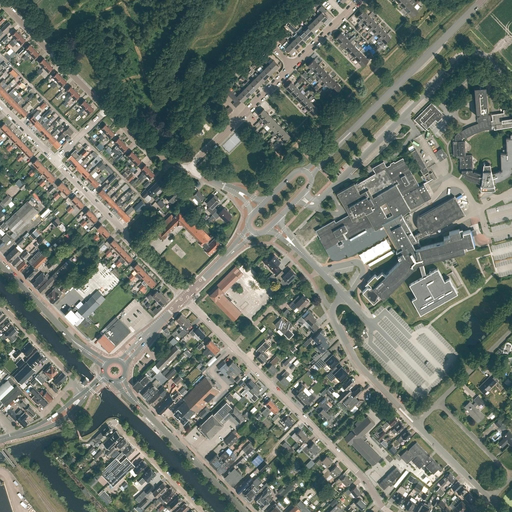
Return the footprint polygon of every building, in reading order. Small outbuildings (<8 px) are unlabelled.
[(413,5),(410,2),(409,1),(403,7),(408,12),(414,6),(417,3),(416,2),(413,5)] [(328,18),(324,14),(327,11),(321,6),(318,10),(321,13),(318,16),(317,16),(323,22),(328,18)] [(419,11),(422,8),(420,6),(417,9),(414,6),(408,12),(413,16),(418,11),(419,11)] [(363,20),(368,15),(364,10),(358,16),(361,19),(358,22),(360,24),(363,21),(363,20)] [(317,16),(318,16),(315,12),(313,14),(316,17),(313,20),(313,21),(319,27),(323,22),(317,16)] [(367,25),(373,19),(368,15),(363,20),(363,21),(366,24),(362,27),(364,29),(367,25)] [(313,21),(313,20),(310,17),(309,18),(312,22),(309,24),(308,25),(314,31),(319,27),(313,21)] [(372,30),(378,24),(373,19),(367,25),(370,28),(367,32),(369,33),(372,30)] [(308,25),(309,24),(306,21),(304,23),(307,26),(304,29),(304,30),(310,35),(314,31),(308,25)] [(7,29),(11,25),(8,22),(0,29),(0,36),(6,31),(7,31),(7,30),(7,29)] [(376,34),(382,29),(378,24),(372,30),(375,33),(372,36),(373,38),(374,38),(377,35),(376,34)] [(304,30),(304,29),(301,26),(300,27),(303,31),(300,33),(299,34),(305,40),(310,35),(304,30)] [(381,39),(387,33),(382,29),(376,34),(377,35),(380,38),(376,41),(378,43),(381,39)] [(12,35),(17,39),(21,35),(17,30),(12,35)] [(299,34),(300,33),(297,30),(295,32),(298,35),(295,38),(301,44),(305,40),(299,34)] [(345,35),(341,32),(335,38),(340,43),(346,37),(349,34),(348,32),(345,35)] [(385,44),(391,38),(387,33),(381,39),(384,42),(381,46),(382,47),(386,44),(385,44)] [(21,44),(26,40),(21,35),(17,39),(14,42),(11,45),(13,47),(18,41),(21,44)] [(295,38),(292,35),(291,36),(294,39),(291,42),(290,43),(296,49),(301,44),(295,38)] [(349,40),(346,37),(340,43),(345,47),(350,41),(351,42),(354,39),(352,37),(349,40)] [(290,43),(291,42),(288,39),(286,41),(289,44),(286,47),(292,53),(296,49),(290,43)] [(349,52),(355,46),(359,43),(357,42),(354,45),(351,42),(350,41),(345,47),(349,52)] [(25,59),(28,56),(30,53),(35,49),(30,44),(26,49),(29,52),(23,57),(25,59)] [(358,49),(355,46),(349,52),(354,56),(360,51),(363,48),(362,46),(358,49)] [(35,58),(39,54),(35,49),(30,53),(35,58)] [(363,54),(360,51),(354,56),(358,61),(364,55),(365,56),(368,53),(366,51),(363,54)] [(368,59),(365,56),(364,55),(358,61),(363,66),(369,60),(372,57),(371,56),(368,59)] [(39,62),(44,67),(49,63),(44,58),(39,62)] [(313,70),(319,64),(314,59),(308,65),(311,68),(308,71),(310,73),(313,70)] [(265,62),(268,65),(268,64),(274,70),(279,66),(273,60),(269,63),(266,60),(265,62)] [(48,72),(53,67),(49,63),(44,67),(48,72)] [(268,64),(268,65),(265,68),(262,65),(260,66),(263,69),(264,69),(270,75),(274,70),(268,64)] [(317,74),(323,68),(319,64),(313,70),(310,73),(312,76),(314,78),(317,74)] [(322,79),(328,73),(323,68),(317,74),(320,77),(317,81),(319,82),(322,79)] [(265,79),(270,75),(264,69),(263,69),(261,72),(257,69),(256,71),(259,74),(260,73),(265,79)] [(53,77),(58,81),(62,77),(58,72),(53,77)] [(260,73),(259,74),(256,77),(253,73),(251,75),(254,78),(255,78),(261,84),(265,79),(260,73)] [(326,83),(332,77),(328,73),(322,79),(325,82),(322,85),(324,87),(327,84),(326,83)] [(62,86),(67,81),(62,77),(58,81),(62,86)] [(331,88),(337,82),(332,77),(326,83),(327,84),(330,87),(326,90),(328,92),(331,88)] [(255,78),(254,78),(252,81),(248,78),(247,80),(250,83),(251,82),(256,88),(261,84),(255,78)] [(9,84),(4,88),(4,89),(0,93),(5,97),(9,94),(8,93),(6,91),(15,81),(14,79),(9,84)] [(285,87),(290,92),(296,86),(299,83),(298,82),(295,85),(291,81),(285,87)] [(251,82),(250,83),(247,86),(244,82),(242,84),(245,87),(246,87),(252,92),(256,88),(251,82)] [(336,92),(341,87),(337,82),(331,88),(334,91),(331,95),(332,96),(336,93),(336,92)] [(66,100),(69,97),(71,95),(76,91),(71,86),(67,90),(69,93),(64,99),(66,100)] [(299,89),(296,86),(290,92),(295,96),(301,91),(304,88),(302,86),(299,89)] [(475,87),(477,116),(478,116),(478,118),(477,118),(477,120),(477,121),(478,121),(479,124),(475,125),(471,126),(470,127),(468,128),(466,129),(463,131),(461,132),(461,133),(459,134),(458,132),(457,133),(456,134),(456,135),(455,136),(455,137),(455,138),(455,140),(455,141),(453,141),(453,156),(457,156),(457,157),(458,157),(459,157),(460,157),(460,170),(462,170),(462,175),(464,177),(467,178),(470,179),(473,181),(476,182),(478,182),(481,183),(481,190),(485,190),(488,190),(491,190),(495,189),(494,182),(497,181),(500,180),(502,179),(505,178),(508,176),(510,175),(511,173),(511,133),(510,134),(510,137),(506,138),(506,149),(503,149),(503,153),(501,153),(501,169),(500,170),(498,171),(496,171),(494,172),(492,172),(490,164),(489,164),(487,164),(486,164),(485,164),(484,164),(483,173),(481,173),(479,172),(477,172),(475,171),(473,170),(472,155),(466,155),(465,141),(462,141),(462,139),(465,137),(465,138),(467,137),(469,135),(473,133),(477,132),(482,130),(485,129),(490,128),(496,127),(500,127),(503,127),(507,127),(507,120),(504,120),(501,120),(498,120),(494,120),(491,120),(490,115),(488,115),(486,86),(475,87)] [(246,87),(245,87),(243,90),(239,87),(238,88),(241,92),(242,91),(247,97),(252,92),(246,87)] [(13,89),(8,93),(9,94),(5,97),(10,102),(13,98),(16,96),(13,93),(15,91),(13,89)] [(64,93),(62,91),(57,95),(55,97),(58,99),(64,93)] [(76,99),(80,95),(76,91),(71,95),(69,97),(70,99),(73,97),(76,99)] [(242,91),(241,92),(238,94),(235,91),(233,93),(234,94),(236,96),(237,96),(239,97),(242,101),(243,101),(247,97),(242,91)] [(304,94),(301,91),(295,96),(299,101),(305,95),(306,96),(309,93),(307,91),(304,94)] [(18,93),(16,96),(13,98),(10,102),(14,107),(18,103),(20,100),(18,98),(20,95),(18,93)] [(308,99),(306,96),(305,95),(299,101),(304,106),(310,100),(313,97),(312,96),(308,99)] [(23,98),(20,100),(18,103),(14,107),(19,112),(23,108),(22,107),(20,105),(25,100),(23,98)] [(78,113),(79,114),(89,104),(85,100),(80,104),(83,107),(78,113)] [(313,103),(310,100),(304,106),(308,110),(314,104),(315,105),(318,102),(316,100),(313,103)] [(24,109),(29,105),(27,103),(22,107),(23,108),(19,112),(24,116),(27,113),(24,109)] [(431,103),(414,120),(425,130),(436,120),(438,122),(442,118),(440,116),(442,113),(431,103)] [(89,113),(94,109),(89,104),(79,114),(81,116),(86,110),(89,113)] [(319,110),(322,106),(321,105),(318,108),(315,105),(314,104),(308,110),(313,115),(319,109),(319,110)] [(263,119),(268,113),(264,109),(258,114),(262,118),(258,121),(260,123),(263,120),(263,119)] [(29,119),(34,124),(38,120),(35,117),(40,113),(38,111),(33,115),(29,119)] [(267,123),(273,118),(268,113),(263,119),(263,120),(266,122),(263,125),(265,127),(268,124),(267,123)] [(48,119),(46,117),(45,117),(45,118),(42,115),(38,120),(34,124),(39,129),(43,125),(42,125),(47,120),(48,119)] [(271,128),(277,122),(273,118),(267,123),(268,124),(270,127),(267,130),(269,132),(272,129),(271,128)] [(47,120),(42,125),(43,125),(39,129),(43,134),(47,130),(44,127),(49,122),(47,120)] [(276,132),(282,127),(277,122),(271,128),(272,129),(275,131),(272,134),(273,136),(276,133),(276,132)] [(0,127),(5,132),(9,128),(5,123),(0,127)] [(98,137),(100,138),(110,129),(106,124),(101,128),(104,131),(98,137)] [(52,125),(47,130),(43,134),(48,138),(52,135),(52,134),(49,132),(54,127),(52,125)] [(65,131),(67,134),(69,136),(74,131),(69,127),(65,131)] [(280,137),(286,131),(282,127),(276,132),(276,133),(279,136),(276,139),(278,140),(281,137),(280,137)] [(14,133),(9,128),(5,132),(10,137),(14,133)] [(110,138),(115,133),(110,129),(100,138),(102,140),(107,135),(110,138)] [(55,131),(52,134),(52,135),(48,138),(53,143),(57,139),(56,139),(54,136),(58,132),(56,130),(55,131)] [(285,141),(291,136),(286,131),(280,137),(281,137),(284,140),(281,143),(282,145),(286,142),(285,141)] [(19,138),(14,133),(10,137),(15,142),(19,138)] [(57,139),(53,143),(58,148),(61,144),(59,142),(66,135),(63,133),(56,139),(57,139)] [(24,143),(19,138),(15,142),(19,147),(24,143)] [(112,150),(113,152),(123,142),(119,138),(114,142),(117,145),(112,150)] [(128,147),(123,142),(113,152),(115,154),(121,148),(123,151),(128,147)] [(24,152),(29,148),(24,143),(19,147),(24,152)] [(104,147),(100,143),(96,146),(100,151),(104,147)] [(29,157),(34,153),(29,148),(24,152),(25,153),(23,154),(25,156),(26,154),(29,157)] [(440,161),(448,156),(442,148),(435,153),(440,161)] [(72,163),(76,159),(79,155),(76,153),(78,151),(76,149),(71,154),(67,158),(72,163)] [(423,175),(428,172),(415,149),(410,152),(423,175)] [(125,164),(126,166),(136,156),(132,151),(128,156),(130,158),(125,164)] [(81,158),(83,156),(81,154),(78,156),(76,159),(72,163),(77,168),(81,164),(80,163),(83,161),(81,158)] [(141,160),(136,156),(126,166),(128,167),(134,162),(137,165),(141,160)] [(474,245),(472,236),(470,229),(460,232),(460,229),(450,231),(451,235),(444,236),(445,240),(436,243),(433,244),(422,247),(418,238),(421,237),(426,234),(428,233),(429,234),(440,228),(465,213),(455,196),(437,206),(433,208),(419,216),(427,228),(421,232),(417,234),(414,236),(407,223),(404,217),(402,214),(411,209),(411,208),(412,208),(432,197),(424,184),(411,192),(410,191),(419,185),(403,157),(395,162),(394,161),(390,164),(391,165),(387,167),(386,166),(384,162),(373,168),(376,172),(376,173),(356,185),(354,183),(337,192),(346,207),(349,212),(350,214),(336,222),(334,220),(324,226),(319,223),(321,221),(317,216),(302,231),(310,239),(315,235),(310,231),(317,225),(321,227),(316,230),(320,238),(329,255),(330,257),(331,258),(332,258),(333,259),(335,259),(336,260),(338,260),(339,260),(340,259),(342,259),(346,256),(345,255),(347,254),(349,257),(387,235),(390,233),(391,234),(392,236),(389,237),(391,240),(392,243),(395,241),(400,251),(397,252),(398,253),(399,253),(398,253),(399,255),(400,258),(403,256),(403,257),(385,275),(382,271),(378,276),(375,274),(368,281),(372,285),(370,287),(368,285),(363,291),(374,302),(379,297),(378,295),(380,293),(382,296),(384,297),(418,263),(419,262),(422,274),(423,276),(409,284),(416,296),(412,299),(420,314),(458,293),(449,278),(445,280),(438,268),(426,274),(425,273),(423,262),(465,250),(464,245),(466,245),(467,247),(474,245)] [(33,163),(37,168),(42,163),(37,158),(33,163)] [(83,161),(80,163),(81,164),(77,168),(82,172),(85,168),(82,165),(87,161),(85,159),(83,161)] [(47,168),(42,163),(37,168),(42,173),(47,168)] [(90,164),(85,168),(82,172),(86,177),(90,173),(87,170),(92,166),(90,164)] [(140,179),(145,174),(150,169),(145,165),(141,169),(144,172),(138,177),(140,179)] [(47,177),(51,173),(47,168),(42,173),(47,177)] [(95,178),(94,178),(92,175),(96,170),(94,168),(90,173),(86,177),(91,182),(95,178)] [(154,174),(150,169),(145,174),(140,179),(142,181),(144,178),(145,179),(148,176),(150,178),(154,174)] [(52,182),(56,178),(51,173),(47,177),(52,182)] [(96,180),(101,175),(99,173),(94,178),(95,178),(91,182),(96,187),(100,183),(96,180)] [(111,182),(117,176),(114,173),(108,179),(111,182)] [(129,182),(134,177),(135,176),(132,173),(126,178),(128,180),(128,181),(129,182)] [(163,185),(164,184),(159,179),(147,191),(145,189),(140,194),(144,198),(149,193),(152,196),(160,188),(161,190),(162,190),(165,187),(165,186),(163,185)] [(57,186),(62,190),(66,186),(62,181),(57,186)] [(107,193),(104,190),(109,186),(107,184),(102,188),(102,189),(98,192),(103,197),(107,193)] [(67,195),(71,191),(66,186),(62,190),(67,195)] [(112,198),(111,198),(109,195),(114,190),(112,188),(107,193),(103,197),(108,202),(112,198)] [(199,202),(205,197),(198,190),(196,192),(193,190),(188,195),(193,199),(195,197),(199,202)] [(33,191),(31,193),(39,200),(41,198),(33,191)] [(170,201),(177,195),(173,191),(164,199),(165,201),(168,199),(170,201)] [(116,203),(116,202),(113,200),(118,195),(116,193),(111,198),(112,198),(108,202),(112,207),(116,203)] [(76,204),(75,204),(80,200),(75,195),(71,199),(74,202),(70,206),(72,208),(76,204)] [(0,211),(12,200),(7,196),(0,203),(0,211)] [(214,196),(207,203),(210,206),(207,209),(212,215),(217,210),(214,207),(219,201),(214,196)] [(121,208),(121,207),(118,205),(123,200),(121,198),(116,202),(116,203),(112,207),(117,212),(121,208)] [(165,204),(160,199),(159,198),(157,200),(156,201),(156,202),(157,203),(161,208),(165,204)] [(16,233),(38,211),(27,200),(11,217),(8,220),(5,222),(7,225),(16,233)] [(80,209),(85,204),(80,200),(75,204),(76,204),(80,209)] [(142,200),(136,206),(140,210),(146,204),(142,200)] [(126,212),(125,212),(123,209),(127,205),(125,202),(121,207),(121,208),(117,212),(122,216),(126,212)] [(122,216),(126,221),(130,217),(128,215),(134,209),(131,206),(125,212),(126,212),(122,216)] [(219,212),(217,210),(212,215),(216,219),(220,215),(226,221),(231,215),(224,208),(219,212)] [(94,213),(89,209),(84,213),(87,216),(84,219),(86,220),(89,218),(94,213)] [(210,254),(221,243),(213,235),(211,238),(188,214),(185,217),(180,211),(174,217),(171,214),(154,231),(162,240),(167,235),(166,234),(177,224),(182,224),(198,240),(203,246),(203,245),(205,247),(204,248),(210,254)] [(98,218),(94,213),(89,218),(87,220),(89,222),(91,220),(94,223),(98,218)] [(52,223),(56,227),(61,222),(57,218),(52,223)] [(97,228),(101,233),(106,228),(101,224),(97,228)] [(106,238),(111,233),(106,228),(101,233),(106,238)] [(29,236),(33,240),(40,233),(37,229),(36,230),(35,230),(29,236)] [(6,243),(11,239),(6,234),(1,238),(0,238),(0,247),(5,242),(6,243)] [(19,245),(25,239),(23,236),(16,243),(19,245)] [(109,243),(114,248),(119,244),(114,239),(109,243)] [(29,251),(34,246),(31,242),(25,247),(29,251)] [(119,253),(123,249),(119,244),(114,248),(119,253)] [(11,262),(21,252),(16,247),(6,257),(11,262)] [(115,263),(116,265),(120,261),(124,258),(128,253),(123,249),(119,253),(122,256),(115,263)] [(397,255),(394,249),(368,264),(371,270),(397,255)] [(16,267),(30,254),(27,251),(22,256),(20,258),(19,256),(11,263),(16,267)] [(36,270),(48,257),(44,253),(43,255),(39,251),(28,261),(32,265),(24,274),(24,275),(26,276),(27,276),(29,279),(37,271),(36,270)] [(128,253),(124,258),(126,260),(129,263),(133,258),(128,253)] [(88,255),(83,259),(86,263),(91,258),(88,255)] [(280,261),(274,255),(271,259),(269,257),(263,262),(266,264),(266,263),(270,268),(269,268),(274,273),(280,268),(277,265),(280,261)] [(51,270),(60,261),(55,257),(47,265),(51,270)] [(21,272),(28,265),(24,261),(17,267),(21,272)] [(66,262),(51,277),(49,279),(48,278),(37,289),(38,289),(42,293),(56,280),(67,270),(65,267),(68,265),(66,262)] [(133,267),(138,272),(142,268),(137,263),(133,267)] [(236,267),(235,267),(212,291),(213,292),(210,296),(215,301),(215,302),(225,311),(233,320),(241,312),(231,302),(233,300),(228,295),(228,296),(224,292),(239,278),(243,274),(236,267)] [(147,273),(142,268),(138,272),(135,275),(137,276),(140,279),(143,277),(147,273)] [(120,275),(114,269),(112,271),(117,277),(120,275)] [(288,283),(296,275),(291,269),(286,274),(282,271),(277,276),(282,281),(281,281),(281,282),(284,285),(284,284),(285,285),(288,282),(288,283)] [(49,279),(51,277),(47,273),(45,275),(42,272),(35,279),(36,280),(32,284),(37,289),(48,278),(49,279)] [(147,282),(152,277),(147,273),(143,277),(147,282)] [(152,287),(157,282),(152,277),(147,282),(152,287)] [(71,284),(72,283),(69,279),(59,288),(60,289),(59,290),(56,287),(54,289),(47,295),(50,299),(51,299),(52,301),(53,301),(53,302),(60,295),(62,293),(61,291),(62,291),(63,292),(71,284)] [(88,294),(92,290),(86,284),(82,288),(88,294)] [(90,314),(105,299),(97,291),(78,310),(75,307),(72,309),(70,307),(68,309),(69,310),(65,314),(68,317),(68,318),(68,319),(69,320),(70,320),(71,319),(74,323),(74,322),(77,324),(85,317),(86,318),(90,314)] [(157,301),(163,295),(160,292),(159,293),(157,291),(153,295),(151,293),(147,297),(150,300),(153,297),(157,301)] [(162,306),(168,300),(163,295),(157,301),(162,306)] [(301,308),(309,300),(304,295),(300,298),(298,296),(289,305),(294,310),(298,306),(301,308)] [(156,314),(162,308),(160,306),(157,309),(156,307),(152,311),(156,314)] [(291,313),(287,309),(283,313),(288,317),(291,313)] [(319,327),(314,322),(316,320),(309,312),(304,318),(302,316),(297,321),(302,325),(304,323),(308,328),(308,327),(313,332),(319,327)] [(181,324),(186,320),(184,318),(185,317),(182,314),(176,319),(181,324)] [(109,351),(130,330),(119,319),(116,316),(105,327),(100,332),(102,335),(98,340),(109,351)] [(7,326),(11,322),(8,318),(0,325),(0,328),(1,329),(3,331),(7,326)] [(85,318),(81,322),(86,327),(90,324),(85,318)] [(289,329),(293,325),(288,320),(286,322),(281,318),(275,324),(284,334),(289,339),(294,334),(289,329)] [(187,319),(186,320),(181,324),(184,328),(183,329),(179,333),(182,337),(189,331),(187,329),(191,325),(189,323),(190,322),(187,319)] [(7,331),(1,337),(4,339),(6,336),(11,341),(15,337),(17,335),(16,334),(18,332),(18,331),(18,330),(17,329),(15,329),(13,326),(7,331)] [(193,336),(194,335),(199,340),(201,338),(206,334),(199,327),(196,330),(194,328),(190,332),(193,336)] [(366,331),(368,330),(367,328),(366,327),(364,328),(358,331),(360,335),(363,333),(365,337),(368,336),(366,331)] [(319,344),(326,337),(322,333),(324,331),(322,329),(313,338),(318,344),(319,344)] [(326,337),(319,344),(318,344),(316,346),(322,352),(329,345),(326,341),(328,339),(326,337)] [(205,354),(216,344),(211,339),(205,346),(207,348),(203,352),(205,354)] [(29,341),(20,350),(19,348),(12,355),(15,357),(22,351),(26,356),(32,351),(31,350),(34,347),(29,341)] [(270,346),(265,341),(256,350),(260,353),(257,357),(260,360),(259,361),(261,363),(262,362),(262,363),(269,356),(264,352),(270,346)] [(161,369),(181,350),(175,344),(174,346),(160,360),(157,363),(156,364),(161,369)] [(220,348),(216,344),(205,354),(207,356),(210,354),(213,357),(216,353),(220,348)] [(33,367),(40,360),(40,361),(44,357),(37,350),(26,361),(27,362),(28,363),(14,377),(21,384),(35,370),(33,367)] [(333,354),(332,354),(328,350),(321,356),(314,363),(318,368),(321,365),(324,367),(328,363),(332,367),(339,360),(333,354)] [(287,367),(297,357),(293,353),(283,364),(287,367)] [(314,363),(321,356),(319,354),(311,362),(313,365),(314,363)] [(217,359),(214,356),(207,363),(209,366),(217,359)] [(274,366),(280,359),(276,356),(270,362),(272,364),(268,368),(273,373),(277,369),(274,366)] [(19,367),(25,362),(21,358),(15,363),(19,367)] [(228,374),(237,365),(233,361),(228,365),(228,366),(229,366),(231,368),(227,372),(223,368),(227,364),(224,360),(217,367),(226,376),(228,374)] [(44,371),(46,373),(45,374),(50,379),(57,371),(51,365),(44,371)] [(242,370),(237,365),(228,374),(231,376),(234,373),(236,376),(242,370)] [(336,366),(329,373),(326,376),(331,381),(336,376),(340,380),(348,373),(342,366),(339,369),(336,366)] [(282,374),(284,376),(280,380),(285,385),(292,379),(288,375),(289,374),(286,371),(282,374)] [(62,372),(56,378),(55,377),(52,380),(53,382),(57,386),(58,385),(59,386),(66,378),(65,377),(66,376),(62,372)] [(418,378),(413,372),(407,378),(417,389),(423,383),(420,380),(421,379),(418,377),(418,378)] [(145,385),(151,379),(145,373),(133,385),(138,390),(144,385),(145,385)] [(42,384),(45,381),(39,375),(36,378),(42,384)] [(179,375),(173,381),(177,385),(183,379),(179,375)] [(202,408),(220,390),(206,376),(183,399),(185,401),(174,412),(184,423),(189,417),(189,418),(196,411),(197,412),(202,407),(202,408)] [(485,393),(496,382),(490,376),(479,387),(485,393)] [(5,406),(21,390),(9,378),(0,386),(0,403),(1,402),(5,406)] [(346,381),(342,385),(346,389),(337,398),(341,402),(352,392),(349,388),(352,385),(351,384),(354,382),(350,378),(347,382),(346,381)] [(255,384),(251,379),(246,384),(247,384),(249,386),(241,394),(243,396),(247,392),(248,391),(255,384)] [(303,391),(305,387),(302,383),(297,388),(299,391),(295,395),(299,400),(306,393),(303,391)] [(55,392),(58,389),(55,386),(52,384),(50,387),(52,389),(55,392)] [(147,400),(158,389),(156,387),(153,384),(142,394),(147,400)] [(260,388),(255,384),(248,391),(253,395),(251,397),(255,401),(258,397),(254,394),(260,388)] [(164,393),(167,390),(162,386),(148,401),(153,406),(158,400),(159,401),(163,397),(163,396),(165,394),(164,393)] [(34,395),(31,398),(37,405),(40,403),(43,406),(48,402),(33,387),(30,390),(34,395)] [(183,396),(188,391),(184,387),(179,392),(183,396)] [(354,390),(347,397),(341,403),(349,412),(360,400),(359,400),(358,400),(356,398),(359,395),(358,394),(362,390),(359,387),(355,391),(354,390)] [(53,397),(47,391),(45,393),(42,390),(39,392),(48,401),(53,397)] [(180,395),(179,393),(177,392),(174,395),(173,394),(172,396),(170,394),(162,402),(162,403),(156,409),(161,413),(167,408),(168,407),(180,395)] [(331,400),(332,399),(334,401),(336,399),(330,392),(327,394),(328,396),(327,397),(331,400)] [(316,397),(312,394),(309,396),(306,393),(299,400),(303,404),(308,400),(311,402),(316,397)] [(484,416),(475,407),(478,404),(479,406),(484,401),(478,395),(474,399),(476,401),(473,404),(470,401),(465,407),(470,412),(469,413),(478,422),(484,416)] [(325,402),(327,400),(327,399),(325,397),(318,404),(323,408),(318,413),(325,420),(326,418),(328,420),(332,417),(326,411),(330,407),(325,402)] [(28,405),(23,400),(21,398),(16,402),(21,407),(23,405),(25,408),(24,409),(28,413),(29,413),(32,416),(35,412),(31,408),(32,408),(29,405),(28,405)] [(262,412),(264,414),(275,404),(270,399),(266,404),(268,406),(262,412)] [(245,418),(234,407),(233,408),(227,402),(214,414),(223,424),(229,418),(237,425),(240,422),(245,418)] [(272,410),(275,413),(279,408),(275,404),(264,414),(266,416),(272,410)] [(352,414),(358,408),(355,405),(349,411),(352,414)] [(27,415),(24,412),(23,413),(20,409),(18,411),(18,412),(16,414),(11,408),(7,412),(14,419),(16,418),(23,426),(27,422),(25,420),(26,419),(25,417),(27,415)] [(208,412),(204,409),(200,414),(203,417),(208,412)] [(252,416),(247,411),(243,415),(248,420),(252,416)] [(224,425),(223,424),(214,414),(212,413),(198,427),(203,432),(202,434),(204,437),(206,435),(210,439),(224,425)] [(276,424),(278,421),(281,419),(276,414),(272,418),(274,421),(276,424)] [(393,415),(383,426),(385,428),(390,424),(392,425),(397,419),(393,415)] [(281,419),(278,421),(284,427),(283,428),(286,430),(290,427),(289,426),(293,422),(288,416),(285,419),(283,417),(281,419)] [(381,457),(365,441),(368,438),(364,434),(375,423),(367,416),(365,418),(363,416),(355,424),(357,426),(353,429),(345,437),(350,443),(351,442),(373,465),(381,457)] [(499,428),(503,423),(499,419),(495,424),(499,428)] [(400,422),(391,431),(394,434),(396,432),(397,433),(405,426),(400,422)] [(108,425),(101,431),(97,435),(101,439),(104,435),(105,436),(112,429),(108,425)] [(301,438),(305,434),(301,430),(297,433),(294,435),(296,437),(298,435),(301,438)] [(407,430),(397,440),(400,443),(404,438),(405,440),(411,434),(408,431),(407,430)] [(116,431),(107,440),(103,443),(109,449),(122,437),(116,431)] [(511,445),(511,435),(508,431),(503,437),(504,438),(498,444),(502,447),(508,442),(511,445)] [(233,432),(224,441),(230,447),(239,438),(233,432)] [(309,438),(305,434),(301,438),(303,440),(301,442),(303,444),(305,442),(309,438)] [(124,438),(117,445),(122,450),(129,443),(124,438)] [(441,471),(443,469),(416,442),(415,443),(414,443),(409,449),(408,451),(406,449),(400,456),(407,463),(411,459),(413,460),(412,461),(419,468),(425,463),(427,465),(426,466),(434,474),(438,469),(441,471)] [(314,443),(308,448),(307,446),(303,450),(307,453),(311,449),(315,454),(320,449),(314,443)] [(130,444),(123,451),(127,456),(135,449),(130,444)] [(248,444),(243,450),(248,455),(254,449),(248,444)] [(106,453),(108,456),(116,449),(114,446),(106,453)] [(397,450),(393,446),(388,450),(393,455),(397,450)] [(94,456),(98,460),(104,454),(101,450),(94,456)] [(124,453),(123,451),(100,472),(113,486),(133,468),(135,466),(134,466),(135,465),(126,457),(121,462),(118,459),(124,453)] [(216,469),(230,455),(226,451),(220,457),(217,454),(209,461),(216,469)] [(235,460),(235,459),(237,457),(233,452),(230,455),(216,469),(220,474),(223,471),(224,471),(227,468),(226,467),(227,466),(228,467),(235,460)] [(257,466),(263,460),(258,455),(252,461),(257,466)] [(332,461),(333,461),(330,458),(330,459),(327,456),(322,460),(320,459),(316,463),(320,466),(323,462),(328,466),(332,461)] [(135,466),(133,468),(134,470),(136,473),(137,472),(138,473),(147,465),(146,463),(144,461),(142,460),(139,463),(138,462),(135,465),(134,466),(135,466)] [(265,461),(258,468),(261,471),(268,464),(265,461)] [(226,479),(239,467),(236,464),(228,471),(228,472),(224,476),(226,479)] [(336,477),(342,471),(336,465),(332,470),(330,471),(328,469),(318,479),(321,483),(330,474),(334,478),(336,477)] [(239,467),(226,479),(233,486),(236,483),(243,475),(240,472),(242,470),(239,467)] [(401,472),(396,467),(379,484),(384,489),(389,484),(391,486),(396,481),(394,479),(401,472)] [(150,468),(143,475),(144,476),(143,477),(142,476),(138,480),(142,485),(147,480),(148,482),(156,474),(150,468)] [(451,482),(455,478),(450,473),(446,477),(446,476),(439,482),(443,486),(446,483),(446,482),(449,479),(451,482)] [(248,478),(236,489),(238,492),(240,492),(242,489),(243,490),(249,484),(247,482),(252,477),(250,475),(248,478)] [(346,475),(342,479),(340,477),(335,482),(339,486),(343,481),(347,485),(351,481),(346,475)] [(257,485),(261,481),(257,477),(253,481),(248,486),(249,487),(244,493),(246,495),(246,496),(250,500),(258,492),(258,491),(257,491),(259,488),(257,485)] [(299,484),(294,480),(285,489),(282,487),(277,492),(280,494),(284,498),(286,496),(286,497),(299,484)] [(425,492),(427,489),(427,488),(424,485),(419,480),(413,489),(419,492),(421,490),(425,492)] [(13,511),(4,482),(0,483),(0,481),(0,511),(13,511)] [(456,492),(457,491),(463,486),(458,481),(452,487),(456,492)] [(263,490),(264,490),(267,487),(269,485),(266,482),(261,488),(263,490)] [(163,483),(153,493),(157,497),(167,487),(163,483)] [(151,484),(144,490),(148,494),(154,487),(151,484)] [(356,486),(351,490),(349,488),(345,491),(348,495),(352,492),(356,497),(361,492),(356,486)] [(403,495),(406,489),(401,486),(396,491),(399,492),(397,496),(395,500),(400,504),(405,496),(403,495)] [(463,486),(457,491),(461,495),(462,494),(471,503),(476,499),(465,488),(466,488),(464,486),(463,486)] [(170,487),(161,496),(167,502),(172,497),(171,496),(176,492),(170,487)] [(264,490),(263,491),(264,492),(257,499),(258,500),(256,502),(259,505),(259,506),(261,508),(262,508),(263,508),(272,498),(268,494),(271,491),(267,487),(264,490)] [(445,492),(440,487),(436,491),(441,496),(445,492)] [(425,500),(430,491),(427,489),(425,492),(422,498),(425,500)] [(113,499),(104,490),(100,495),(108,504),(113,499)] [(178,496),(172,502),(170,505),(167,507),(169,510),(172,507),(174,509),(182,501),(178,496)] [(140,508),(149,500),(146,497),(137,505),(140,508)] [(409,499),(405,506),(410,510),(415,503),(413,501),(414,499),(412,497),(410,499),(409,499)] [(458,497),(454,501),(464,511),(468,507),(462,500),(461,500),(458,497)] [(360,498),(355,503),(354,502),(351,505),(350,506),(351,507),(352,506),(354,507),(356,505),(362,510),(366,505),(360,498)] [(311,511),(300,500),(296,504),(287,511),(311,511)] [(422,511),(429,502),(425,500),(423,504),(422,503),(415,511),(422,511)] [(441,500),(437,504),(441,508),(445,504),(441,500)] [(462,511),(464,511),(454,501),(449,505),(453,509),(456,511),(462,511)] [(428,511),(431,509),(429,508),(432,504),(429,502),(422,511),(428,511)] [(185,503),(175,511),(184,511),(189,507),(185,503)] [(278,505),(276,503),(267,511),(266,511),(280,511),(283,510),(280,508),(278,505)]
